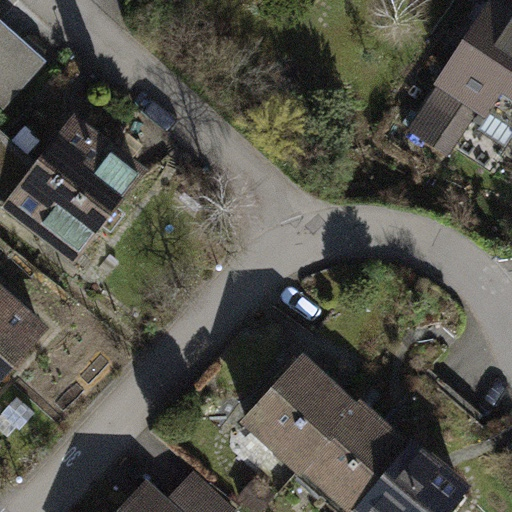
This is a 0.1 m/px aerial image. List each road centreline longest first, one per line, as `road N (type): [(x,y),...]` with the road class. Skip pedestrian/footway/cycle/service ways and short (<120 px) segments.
road 1 (residential): [(315,239),(262,267),(35,511)]
road 2 (residential): [(52,0),(315,239)]
road 3 (residential): [(511,330),(475,277),(443,253),(381,234),(315,239)]
